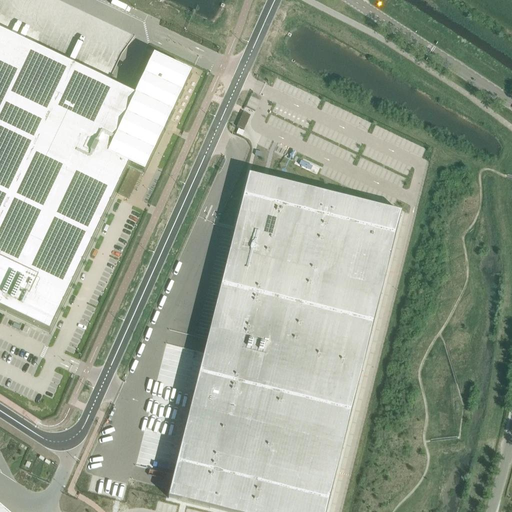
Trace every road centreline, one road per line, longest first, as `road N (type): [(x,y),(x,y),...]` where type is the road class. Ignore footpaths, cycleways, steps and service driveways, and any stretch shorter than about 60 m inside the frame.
road 1 (unclassified): [(275,0),(79,434),(41,438),(0,410)]
road 2 (tertiary): [(511,104),(349,0)]
